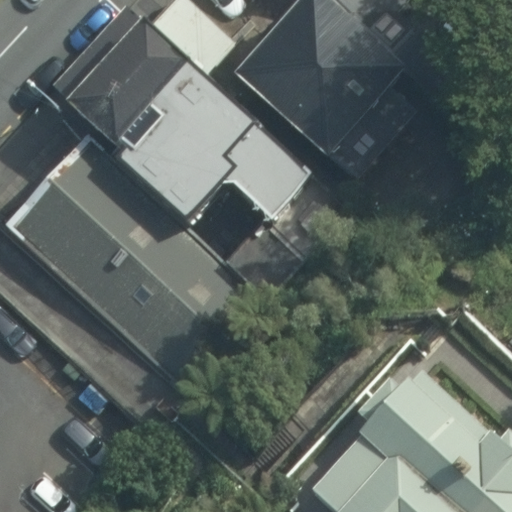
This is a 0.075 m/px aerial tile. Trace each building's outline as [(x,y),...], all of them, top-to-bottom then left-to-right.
[(186,0),(180,0),(150,35),(206,85),(239,47),(186,0)] [(321,0),(300,0),(222,89),(334,187),(346,174),(362,187),(422,118),(406,103),(421,87),(321,0)] [(321,0),(421,87),(447,58),(403,20),(420,0),(321,0)] [(124,168),(119,174),(192,239),(225,202),(238,201),(277,233),(318,189),(206,85),(150,35),(70,120),(124,168)] [(89,147),(9,235),(192,399),(271,311),(192,239),(119,174),(89,147)] [(332,511),(511,511),(511,438),(509,436),(500,446),(424,375),(413,387),(409,382),(400,392),(391,384),(359,419),(369,428),(360,438),(363,441),(313,495),(332,511)]
